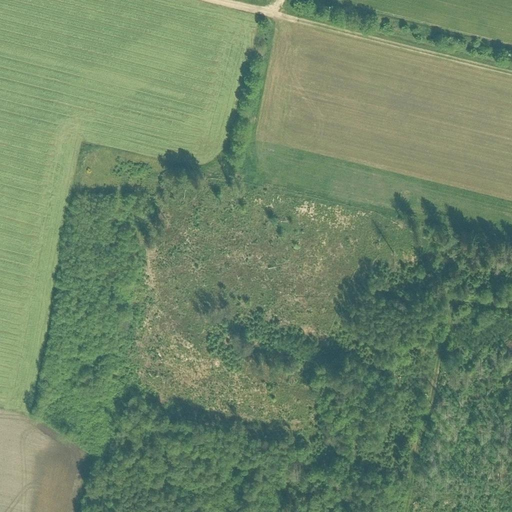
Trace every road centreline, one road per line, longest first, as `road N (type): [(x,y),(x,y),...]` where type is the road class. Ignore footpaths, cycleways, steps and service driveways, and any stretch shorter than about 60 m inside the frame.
road 1 (track): [(222,0),(511,74)]
road 2 (track): [(511,304),(458,293),(406,511)]
